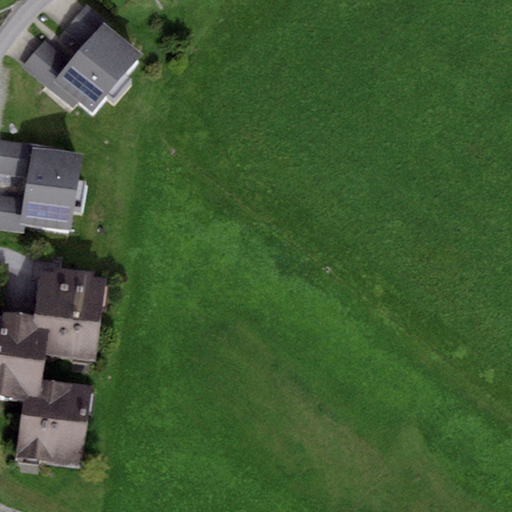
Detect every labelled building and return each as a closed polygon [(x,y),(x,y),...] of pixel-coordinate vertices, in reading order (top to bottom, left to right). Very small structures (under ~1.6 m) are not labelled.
[(85,45),(104,21),(86,7),(67,31),(85,45)] [(93,114),(144,55),(104,21),(85,45),(71,62),(45,40),(23,67),(73,109),(79,102),(93,114)] [(0,173),(28,178),(32,148),(33,144),(0,139),(0,173)] [(69,230),(80,154),(32,148),(28,178),(24,200),(21,224),(24,224),(69,230)] [(0,230),(23,234),(24,224),(21,224),(24,200),(0,197),(0,230)] [(56,276),(41,273),(35,316),(5,311),(4,317),(0,316),(0,396),(24,400),(15,460),(79,470),(92,386),(43,378),(46,356),(94,363),(107,281),(94,279),(95,275),(57,269),(56,276)]
